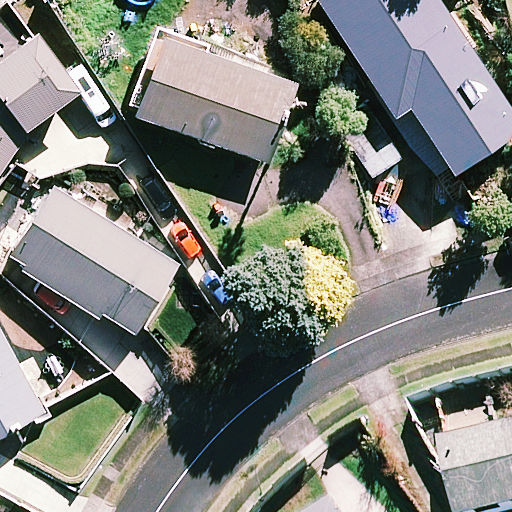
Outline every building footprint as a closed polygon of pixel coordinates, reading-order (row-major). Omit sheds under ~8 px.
[(382,104),(431,181),(446,171),(450,176),(511,136),(511,114),(438,0),(390,0),(354,23),(399,93),(382,104)] [(37,32),(0,56),(0,171),(25,130),(77,94),(37,32)] [(295,84),(161,34),(132,113),(265,163),(295,84)] [(56,188),(9,259),(100,319),(104,314),(133,333),(177,268),(56,188)] [(0,434),(44,411),(0,326),(0,434)] [(511,428),(441,446),(457,511),(508,511),(511,511),(511,428)]
